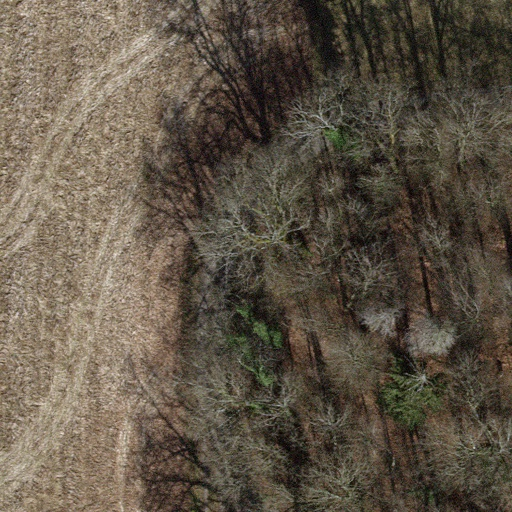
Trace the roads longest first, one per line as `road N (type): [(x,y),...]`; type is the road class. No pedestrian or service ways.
road 1 (track): [(219,511),(215,390),(223,280),(260,189),(310,145),(373,114),(511,99)]
road 2 (track): [(215,390),(256,511)]
